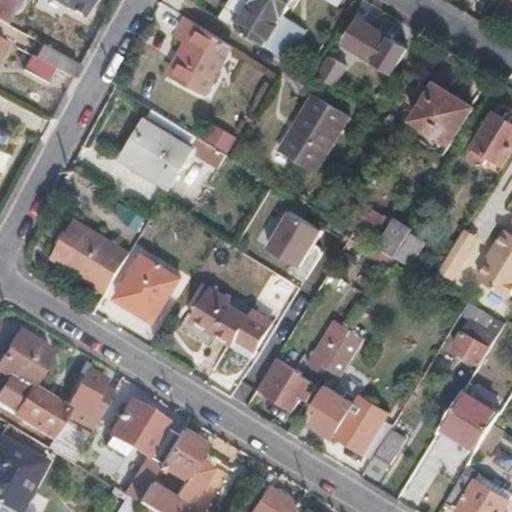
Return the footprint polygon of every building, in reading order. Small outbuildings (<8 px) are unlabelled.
[(0,0),(0,23),(1,24),(14,0),(0,0)] [(94,0),(52,0),(85,17),(94,0)] [(236,29),(252,2),(248,0),(228,0),(218,17),(236,29)] [(236,29),(290,61),(308,30),(283,14),(290,4),(296,7),(299,0),(253,0),(252,2),(236,29)] [(202,95),(230,45),(185,18),(174,36),(188,45),(171,77),(202,95)] [(345,43),(393,73),(408,49),(359,19),(345,43)] [(79,68),(39,46),(32,57),(56,70),(73,80),(79,68)] [(56,70),(32,57),(31,56),(24,70),(48,83),(56,70)] [(331,57),(319,76),(336,86),(348,66),(331,57)] [(414,120),(452,144),(475,106),(436,82),(414,120)] [(314,95),(280,151),(316,173),(351,116),(314,95)] [(490,155),(504,164),(511,150),(511,122),(495,113),(475,146),(490,155)] [(170,189),(195,150),(145,120),(121,159),(170,189)] [(0,154),(10,135),(0,130),(0,154)] [(482,168),(490,155),(475,146),(467,159),(482,168)] [(152,219),(70,169),(29,244),(26,258),(27,266),(29,272),(35,277),(94,314),(152,219)] [(354,233),(366,240),(382,216),(361,203),(345,228),(354,233)] [(326,229),(293,208),(270,245),(304,265),(326,229)] [(511,219),(505,231),(502,229),(492,246),(494,248),(488,258),(475,278),(506,297),(511,288),(511,219)] [(378,248),(396,258),(411,233),(413,230),(396,220),(378,248)] [(464,230),(452,249),(465,257),(477,238),(464,230)] [(427,243),(411,233),(396,258),(411,268),(427,243)] [(389,269),(396,258),(378,248),(365,240),(360,248),(372,255),(375,260),(389,269)] [(485,256),(488,258),(494,248),(492,246),(485,256)] [(465,257),(452,249),(441,269),(454,276),(465,257)] [(154,323),(181,279),(142,255),(116,299),(154,323)] [(190,320),(233,346),(237,341),(255,311),(253,309),(249,316),(229,303),(231,300),(210,287),(190,320)] [(455,350),(481,365),(506,326),(468,303),(460,316),(472,324),(455,350)] [(275,322),(255,311),(237,341),(256,352),(275,322)] [(328,368),(351,331),(335,321),(307,365),(324,375),(328,368)] [(18,331),(0,360),(0,406),(13,415),(30,388),(52,352),(18,331)] [(351,331),(328,368),(341,377),(364,339),(351,331)] [(303,374),(277,358),(258,390),(294,412),(302,399),(312,383),(301,376),(303,374)] [(89,436),(112,393),(102,386),(104,381),(88,371),(67,409),(63,415),(68,418),(65,422),(89,436)] [(317,386),(312,383),(302,399),(307,402),(317,386)] [(13,415),(50,437),(63,415),(67,409),(30,388),(13,415)] [(359,396),(355,404),(328,388),(315,408),(320,411),(313,425),(364,455),(388,415),(359,396)] [(478,451),(481,445),(493,426),(501,413),(465,391),(442,430),(478,451)] [(123,496),(136,503),(148,484),(157,469),(176,436),(164,429),(167,423),(129,400),(108,434),(109,436),(101,449),(117,458),(125,445),(146,458),(123,496)] [(50,452),(72,465),(89,436),(65,422),(68,418),(63,415),(50,437),(44,447),(50,452)] [(44,447),(6,425),(0,436),(0,511),(17,511),(50,452),(44,447)] [(493,453),(504,433),(493,426),(481,445),(493,453)] [(148,484),(136,503),(150,511),(203,511),(229,471),(201,453),(205,446),(180,430),(176,436),(157,469),(181,484),(172,499),(148,484)] [(405,440),(390,431),(373,459),(387,468),(405,440)] [(511,496),(467,469),(445,504),(458,511),(504,511),(511,499),(511,496)] [(293,511),(297,508),(265,488),(250,511),(293,511)]
